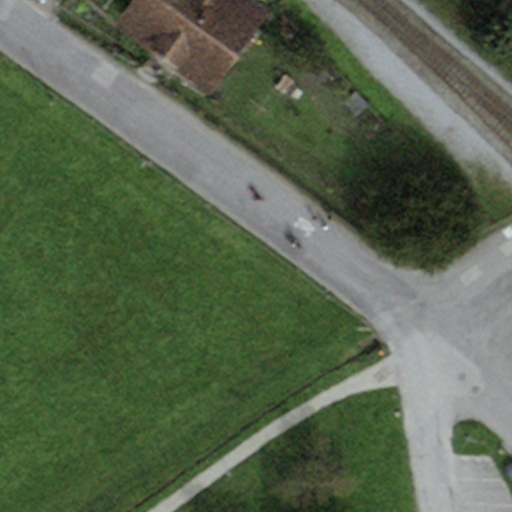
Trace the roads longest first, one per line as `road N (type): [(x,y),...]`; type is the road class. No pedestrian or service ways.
road 1 (unclassified): [(0,12),(424,313)]
road 2 (unclassified): [(424,313),(417,369),(437,511)]
